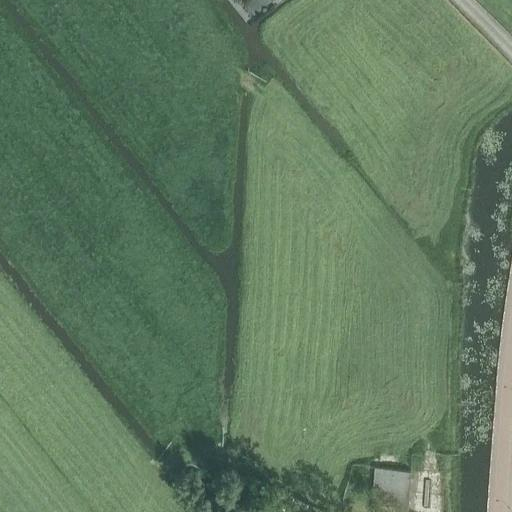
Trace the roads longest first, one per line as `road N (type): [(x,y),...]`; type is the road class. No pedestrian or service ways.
road 1 (track): [(152,474),(197,455),(227,456),(346,511)]
road 2 (tertiary): [(500,511),(511,364)]
